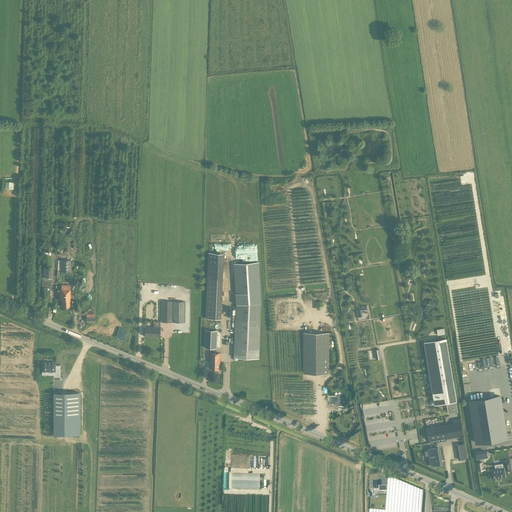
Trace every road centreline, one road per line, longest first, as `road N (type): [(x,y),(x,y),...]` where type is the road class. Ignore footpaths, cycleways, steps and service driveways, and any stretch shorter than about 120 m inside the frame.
road 1 (tertiary): [(502,511),(0,304)]
road 2 (unknown): [(511,409),(489,285)]
